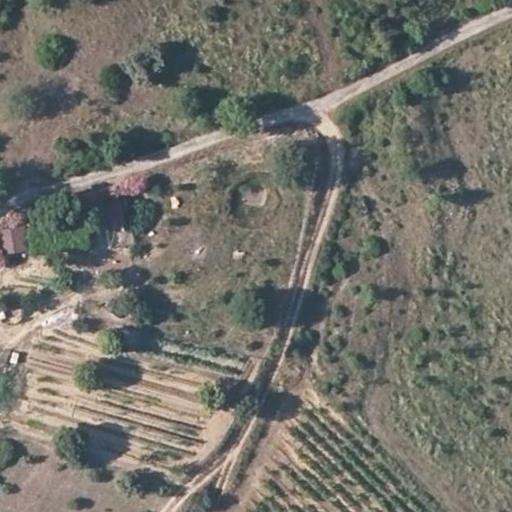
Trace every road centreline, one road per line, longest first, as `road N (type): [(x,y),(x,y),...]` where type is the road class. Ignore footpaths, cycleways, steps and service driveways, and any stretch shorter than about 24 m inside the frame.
road 1 (track): [(0,199),(316,102),(511,6)]
road 2 (track): [(316,102),(335,140),(286,340),(205,511)]
